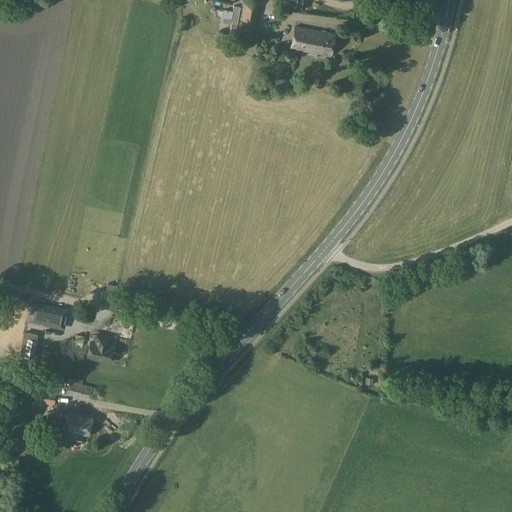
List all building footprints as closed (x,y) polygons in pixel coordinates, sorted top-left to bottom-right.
[(245,0),(242,20),(255,22),(258,0),(245,0)] [(232,15),(230,24),(230,25),(231,25),(237,26),(240,7),(233,6),(232,11),(232,15)] [(232,15),(222,14),(221,23),(230,24),(232,15)] [(370,30),(373,20),(363,18),(361,28),(370,30)] [(254,23),(239,21),(237,33),(252,35),(254,23)] [(330,56),(334,34),(296,27),(291,48),(330,56)] [(259,91),(262,91),(269,92),(271,78),(261,77),(259,91)] [(286,80),(276,79),(275,87),(286,88),(286,80)] [(108,284),(103,303),(112,305),(116,286),(108,284)] [(64,329),(68,309),(30,301),(26,322),(64,329)] [(0,322),(14,324),(15,315),(0,312),(0,322)] [(90,342),(88,357),(111,362),(113,347),(109,346),(111,337),(97,334),(95,341),(97,341),(96,343),(90,342)] [(17,373),(13,389),(22,390),(23,385),(22,385),(24,374),(17,373)] [(46,378),(24,374),(22,385),(23,385),(55,391),(57,380),(46,378)] [(71,378),(68,392),(85,395),(85,393),(87,386),(82,385),(83,380),(71,378)] [(398,393),(404,394),(406,383),(400,382),(398,393)] [(56,393),(39,391),(37,403),(54,405),(56,393)] [(1,392),(1,411),(17,411),(17,392),(1,392)] [(91,416),(68,411),(64,429),(87,434),(91,416)] [(40,418),(38,428),(48,430),(50,420),(40,418)]
